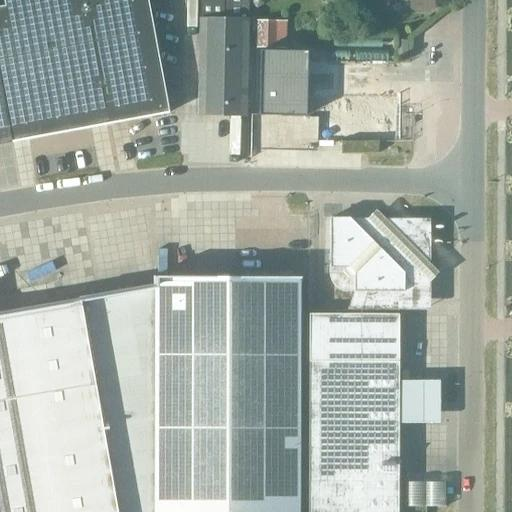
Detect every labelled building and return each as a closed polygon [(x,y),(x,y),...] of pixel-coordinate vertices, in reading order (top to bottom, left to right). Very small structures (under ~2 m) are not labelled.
[(169,114),(147,0),(3,0),(5,7),(0,8),(0,77),(12,143),(169,114)] [(246,116),(249,18),(249,0),(224,0),(224,18),(201,18),(198,116),(246,116)] [(364,0),(365,1),(372,9),(381,9),(389,2),(389,0),(411,0),(411,9),(433,10),(433,0),(364,0)] [(255,47),(275,48),(275,21),(256,21),(255,47)] [(408,60),(408,42),(395,41),(395,60),(408,60)] [(309,51),(261,50),(261,117),(309,118),(309,51)] [(0,145),(12,143),(0,77),(0,145)] [(368,224),(354,224),(413,283),(403,292),(403,311),(433,311),(433,288),(442,278),(432,269),(432,225),(387,225),(377,215),(368,224)] [(308,361),(399,361),(399,310),(403,311),(403,292),(413,283),(354,224),(349,219),(330,219),(333,274),(334,277),(335,280),(336,283),(338,286),(341,288),(344,290),(347,291),(350,292),(353,292),(359,292),(359,309),(353,309),(353,310),(352,310),(352,315),(309,315),(308,361)] [(155,287),(154,511),(298,511),(299,279),(155,278),(155,287)] [(154,511),(155,287),(0,314),(0,511),(154,511)] [(399,361),(308,361),(307,511),(397,511),(398,430),(398,387),(399,361)] [(442,387),(398,387),(398,430),(441,431),(442,387)]
